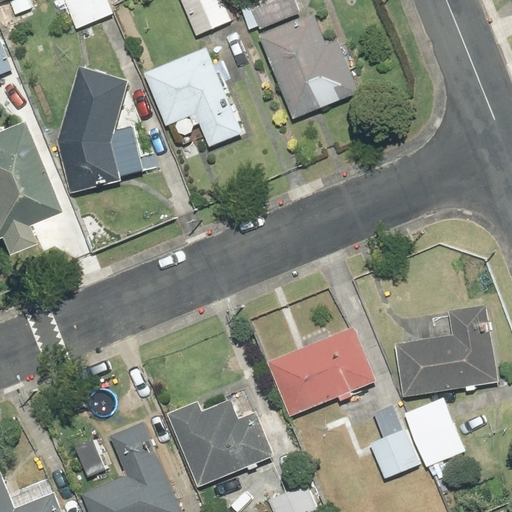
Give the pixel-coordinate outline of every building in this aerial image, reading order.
[(114,0),(71,0),(82,25),(118,9),(114,0)] [(228,0),(187,0),(202,33),(237,18),(228,0)] [(246,0),(257,26),(308,6),(305,0),(246,0)] [(333,7),(268,33),(300,113),(365,88),(333,7)] [(0,23),(0,76),(22,68),(5,22),(0,23)] [(209,39),(147,64),(169,120),(200,107),(213,139),(244,126),(209,39)] [(115,135),(131,71),(79,58),(60,135),(74,186),(125,172),(115,135)] [(0,244),(0,245),(29,234),(21,216),(53,204),(16,113),(0,119),(0,244)] [(406,333),(409,392),(505,387),(501,303),(458,305),(460,330),(406,333)] [(270,354),(295,412),(387,373),(363,315),(270,354)] [(204,393),(170,406),(201,481),(283,448),(263,401),(241,410),(234,392),(208,402),(204,393)] [(414,411),(438,464),(474,448),(450,394),(414,411)] [(429,462),(402,398),(377,408),(387,432),(375,437),(392,478),(429,462)] [(179,511),(186,509),(147,414),(113,427),(130,467),(83,486),(93,511),(179,511)] [(4,463),(0,464),(0,511),(67,511),(51,470),(13,485),(4,463)] [(273,495),(279,511),(326,511),(313,478),(273,495)]
